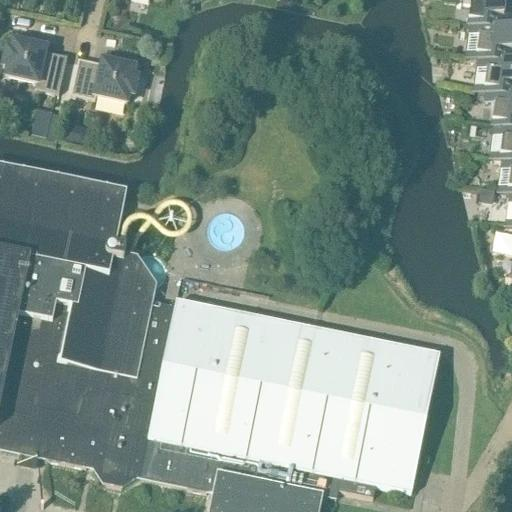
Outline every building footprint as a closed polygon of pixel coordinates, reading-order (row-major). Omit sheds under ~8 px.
[(467,29),(470,29),(511,35),(511,20),(502,19),(505,1),(494,0),(460,0),(460,5),(470,6),(467,29)] [(465,61),(477,63),(511,67),(511,53),(510,53),(511,39),(511,35),(470,29),(465,61)] [(57,100),(66,62),(43,57),(44,53),(32,50),(33,44),(17,41),(16,46),(12,46),(10,55),(5,53),(1,71),(6,72),(4,81),(35,88),(33,94),(57,100)] [(70,101),(93,106),(95,102),(125,108),(127,100),(132,101),(136,83),(131,81),(133,73),(130,72),(131,66),(115,62),(114,68),(101,65),(100,70),(77,65),(70,101)] [(473,95),(485,97),(511,100),(511,67),(477,63),(473,95)] [(491,130),(493,130),(511,132),(511,100),(485,97),(484,106),(494,107),(491,130)] [(35,114),(30,140),(45,143),(51,117),(35,114)] [(63,129),(59,146),(85,152),(89,134),(63,129)] [(489,163),(501,164),(511,165),(511,132),(493,130),(489,163)] [(459,150),(449,148),(451,157),(458,157),(459,157),(460,150),(459,150)] [(497,196),(509,198),(511,198),(511,165),(501,164),(497,196)] [(0,456),(19,460),(17,468),(34,471),(36,464),(91,475),(101,489),(121,493),(136,484),(211,500),(208,511),(319,511),(321,502),(335,505),(336,497),(371,505),(374,493),(410,500),(438,361),(175,307),(174,313),(151,309),(155,291),(140,267),(136,262),(124,259),(129,232),(119,230),(125,197),(0,172),(0,456)]
